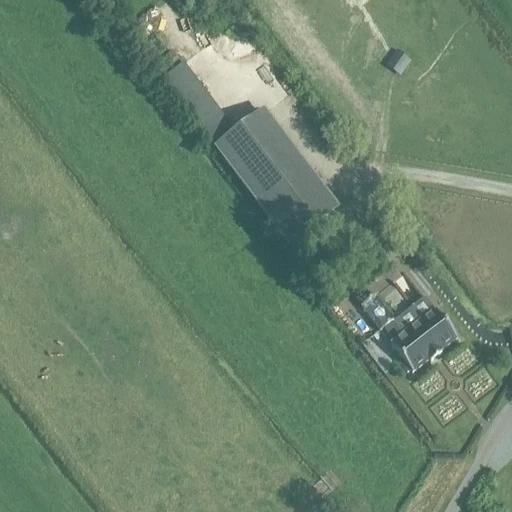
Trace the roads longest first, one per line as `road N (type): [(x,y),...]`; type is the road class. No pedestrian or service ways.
road 1 (track): [(233,63),(318,158),(511,190)]
road 2 (unclassified): [(452,511),(511,406)]
